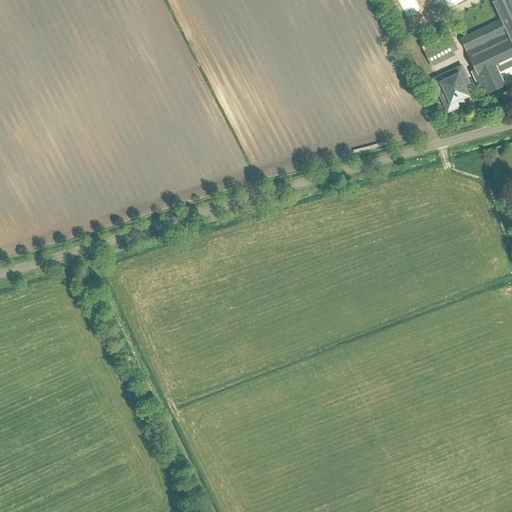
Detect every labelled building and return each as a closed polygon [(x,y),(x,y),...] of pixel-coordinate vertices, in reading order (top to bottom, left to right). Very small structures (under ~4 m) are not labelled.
[(391,0),(403,28),(419,21),(410,0),(391,0)] [(413,0),(422,19),(438,11),(432,0),(413,0)] [(441,0),(445,8),(452,5),(455,11),(465,7),(461,0),(441,0)] [(511,0),(497,0),(492,2),(501,20),(460,39),(475,70),(471,72),(482,97),(506,86),(500,72),(511,66),(511,0)] [(456,32),(469,28),(467,21),(454,25),(456,32)] [(444,47),(428,56),(433,64),(449,56),(444,47)] [(448,112),(465,104),(462,99),(469,96),(464,86),(470,83),(461,66),(432,79),(448,112)]
